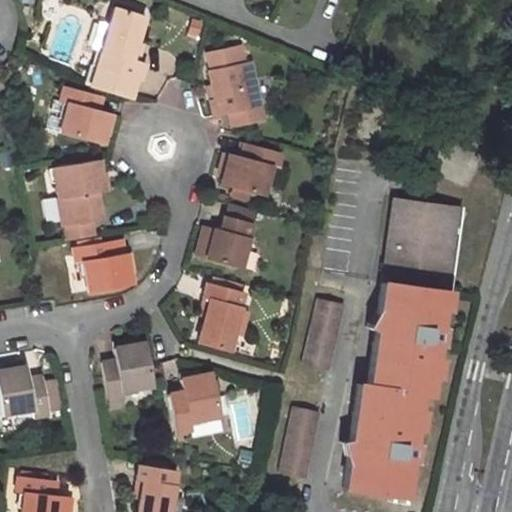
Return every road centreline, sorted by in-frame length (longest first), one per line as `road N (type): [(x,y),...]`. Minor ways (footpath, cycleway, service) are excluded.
road 1 (unclassified): [(511,229),(445,511)]
road 2 (residential): [(0,333),(35,328),(63,336),(96,511)]
road 3 (unclassified): [(486,511),(511,393)]
